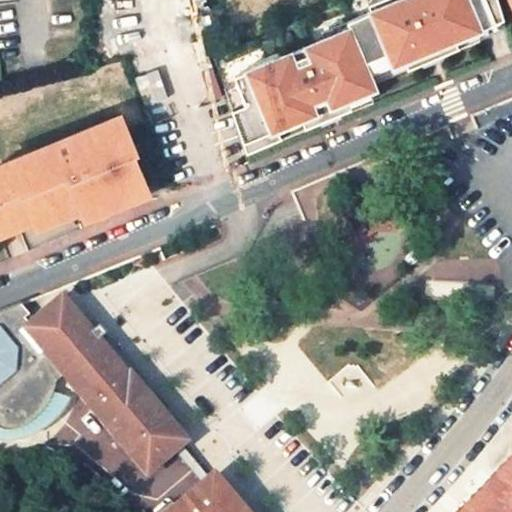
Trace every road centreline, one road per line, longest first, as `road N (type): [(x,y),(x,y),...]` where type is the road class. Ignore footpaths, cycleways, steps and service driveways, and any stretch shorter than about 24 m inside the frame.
road 1 (unclassified): [(318,511),(132,294),(238,247),(249,192)]
road 2 (unclassified): [(511,78),(249,192)]
road 3 (unclassified): [(249,192),(0,291)]
road 4 (unclassified): [(395,511),(511,374)]
road 5 (unknown): [(249,192),(176,51)]
